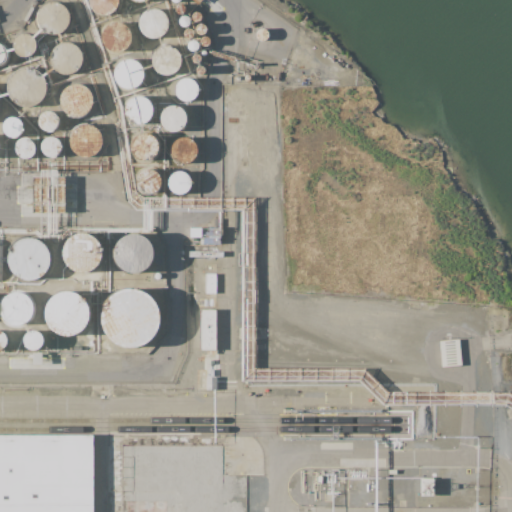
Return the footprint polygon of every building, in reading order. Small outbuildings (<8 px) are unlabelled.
[(121,9),(118,14),(113,17),(107,18),(101,17),(96,14),(93,9),(92,3),(92,0),(121,0),(122,3),(121,9)] [(70,27),(67,32),(62,35),(56,36),(50,35),(45,32),(42,27),(40,21),(42,15),(45,10),(50,6),(56,5),(62,6),(67,10),(70,15),(72,21),(70,27)] [(187,13),(186,15),(184,16),(183,16),(181,16),(179,15),(178,13),(178,11),(178,10),(179,8),(181,7),(183,7),(184,7),(186,8),(187,10),(187,11),(187,13)] [(170,32),(167,37),(162,40),(157,41),(151,40),(146,37),(143,32),(142,26),(143,21),(146,16),(151,13),(157,12),(162,13),(167,16),(170,21),(172,26),(170,32)] [(204,21),(203,23),(201,24),(200,24),(198,24),(196,23),(195,21),(195,20),(195,18),(196,16),(198,15),(200,15),(201,15),(203,16),(204,18),(204,20),(204,21)] [(192,26),(191,28),(189,29),(187,29),(185,29),(183,28),(182,26),(181,24),(182,21),(183,20),(185,18),(187,18),(189,18),(191,20),(192,21),(193,24),(192,26)] [(133,46),(130,51),(125,54),(119,55),(114,54),(109,51),(106,46),(104,40),(106,35),(109,30),(114,27),(119,25),(125,27),(130,30),(133,35),(134,40),(133,46)] [(209,34),(207,36),(206,37),(204,37),(202,37),(200,36),(199,34),(198,32),(199,30),(200,28),(202,27),(204,26),(206,27),(207,28),(209,30),(209,32),(209,34)] [(271,39),(269,41),(267,43),(265,43),(262,43),(260,41),(259,39),(259,37),(259,34),(260,32),(262,31),(265,30),(267,31),(269,32),(271,34),(271,37),(271,39)] [(196,38),(195,39),(193,40),(191,41),(189,40),(188,39),(187,38),(187,36),(187,34),(188,33),(189,32),(191,31),(193,32),(195,33),(196,34),(196,36),(196,38)] [(38,53),(35,56),(32,59),(27,60),(23,59),(19,56),(17,53),(16,48),(17,44),(19,41),(23,38),(27,37),(32,38),(35,41),(38,44),(38,48),(38,53)] [(213,46),(212,47),(210,49),(208,49),(206,49),(204,47),(203,46),(203,44),(203,42),(204,40),(206,39),(208,39),(210,39),(212,40),(213,42),(213,44),(213,46)] [(201,50),(200,52),(198,53),(196,53),(194,53),(192,52),(191,50),(190,48),(191,46),(192,44),(194,43),(196,43),(198,43),(200,44),(201,46),(201,48),(201,50)] [(83,67),(79,72),(74,75),(68,77),(62,75),(57,72),(54,67),(53,61),(54,55),(57,50),(62,46),(68,45),(74,46),(79,50),(83,55),(84,61),(83,67)] [(8,62),(6,65),(2,68),(0,68),(0,46),(2,47),(6,50),(8,53),(9,58),(8,62)] [(183,68),(180,73),(175,77),(169,78),(163,77),(159,73),(155,68),(154,63),(155,57),(159,52),(163,49),(169,48),(175,49),(180,52),(183,57),(184,63),(183,68)] [(204,63),(203,65),(201,66),(199,66),(197,66),(196,65),(195,63),(195,61),(195,60),(196,58),(197,57),(199,57),(201,57),(203,58),(204,60),(204,61),(204,63)] [(146,82),(142,87),(137,90),(132,91),(126,90),(121,87),(118,82),(117,77),(118,71),(121,66),(126,63),(132,62),(137,63),(142,66),(146,71),(147,77),(146,82)] [(208,75),(207,77),(206,78),(204,78),(202,78),(201,77),(200,75),(199,73),(200,72),(201,70),(202,69),(204,69),(206,69),(207,70),(208,72),(209,73),(208,75)] [(47,98),(42,105),(36,109),(29,110),(21,109),(15,105),(11,98),(9,91),(11,83),(15,77),(21,73),(29,71),(36,73),(42,77),(47,83),(48,91),(47,98)] [(200,97),(198,101),(194,103),(189,104),(185,103),(181,101),(179,97),(178,92),(179,88),(181,84),(185,82),(189,81),(194,82),(198,84),(200,88),(201,92),(200,97)] [(94,109),(90,115),(85,118),(78,119),(72,118),(67,115),(63,109),(62,103),(63,97),(67,91),(72,88),(78,86),(85,88),(90,91),(94,97),(95,103),(94,109)] [(155,119),(152,124),(148,127),(142,128),(137,127),(132,124),(129,119),(128,114),(129,108),(132,104),(137,101),(142,100),(148,101),(152,104),(155,108),(156,114),(155,119)] [(188,126),(185,131),(181,134),(176,135),(171,134),(166,131),(163,126),(162,121),(163,116),(166,112),(171,109),(176,108),(181,109),(185,112),(188,116),(189,121),(188,126)] [(60,128),(58,131),(55,133),(51,134),(48,133),(44,131),(42,128),(42,124),(42,120),(44,117),(48,115),(51,114),(55,115),(58,117),(60,120),(61,124),(60,128)] [(24,134),(22,137),(19,139),(15,140),(11,139),(8,137),(6,134),(5,130),(6,126),(8,123),(11,121),(15,120),(19,121),(22,123),(24,126),(25,130),(24,134)] [(104,150),(100,155),(95,159),(89,160),(82,159),(77,155),(73,150),(72,144),(73,137),(77,132),(82,128),(89,127),(95,128),(100,132),(104,137),(105,144),(104,150)] [(161,155),(157,160),(153,163),(147,164),(142,163),(137,160),(134,155),(133,149),(134,144),(137,139),(142,136),(147,135),(153,136),(157,139),(161,144),(162,149),(161,155)] [(63,154),(60,157),(57,159),(54,160),(50,159),(47,157),(44,154),(44,150),(44,146),(47,143),(50,141),(54,140),(57,141),(60,143),(63,146),(63,150),(63,154)] [(199,158),(196,162),(192,165),(186,166),(181,165),(177,162),(174,158),(173,153),(174,148),(177,143),(181,141),(186,140),(192,141),(196,143),(199,148),(200,153),(199,158)] [(37,156),(35,159),(32,161),(28,162),(24,161),(21,159),(19,156),(18,152),(19,148),(21,145),(24,143),(28,142),(32,143),(35,145),(37,148),(38,152),(37,156)] [(63,176),(56,177),(56,169),(40,170),(40,176),(32,176),(33,200),(36,200),(36,212),(64,211),(63,176)] [(163,189),(161,193),(157,196),(152,197),(147,196),(143,193),(140,189),(139,184),(140,180),(143,176),(147,173),(152,172),(157,173),(161,176),(163,180),(164,184),(163,189)] [(192,190),(190,194),(186,196),(181,197),(177,196),(173,194),(171,190),(170,185),(171,181),(173,177),(177,175),(181,174),(186,175),(190,177),(192,181),(193,185),(192,190)] [(201,243),(202,232),(208,233),(208,227),(221,228),(220,243),(201,243)] [(104,264),(100,270),(94,275),(86,276),(79,275),(73,270),(68,264),(67,257),(68,249),(73,243),(79,238),(86,237),(94,238),(100,243),(104,249),(106,257),(104,264)] [(156,265),(152,271),(145,275),(138,277),(130,275),(124,271),(120,265),(118,257),(120,250),(124,243),(130,239),(138,238),(145,239),(152,243),(156,250),(157,257),(156,265)] [(52,270),(47,277),(40,282),(32,283),(24,282),(17,277),(12,270),(10,262),(12,254),(17,247),(24,242),(32,241),(40,242),(47,247),(52,254),(53,262),(52,270)] [(205,273),(215,272),(216,292),(206,293),(205,273)] [(162,333),(156,342),(146,349),(135,351),(124,349),(114,342),(108,333),(106,322),(108,311),(114,301),(124,295),(135,293),(146,295),(156,301),(162,311),(164,322),(162,333)] [(34,318),(30,323),(25,327),(18,328),(12,327),(7,323),(3,318),(2,311),(3,305),(7,300),(12,296),(18,295),(25,296),(30,300),(34,305),(35,311),(34,318)] [(91,326),(86,333),(79,338),(70,340),(62,338),(55,333),(50,326),(48,318),(50,309),(55,302),(62,297),(70,295),(79,297),(86,302),(91,309),(93,318),(91,326)] [(201,309),(215,309),(214,350),(200,350),(201,309)] [(10,349),(8,352),(4,354),(0,355),(0,334),(4,335),(8,337),(10,341),(11,345),(10,349)] [(46,348),(44,352),(41,354),(37,355),(33,354),(29,352),(27,348),(26,344),(27,340),(29,337),(33,335),(37,334),(41,335),(44,337),(46,340),(47,344),(46,348)] [(439,340),(458,338),(461,365),(441,367),(439,340)] [(32,364),(40,363),(40,352),(31,352),(32,364)] [(0,511),(0,432),(97,432),(97,511),(0,511)] [(177,461),(186,469),(197,455),(188,447),(177,461)] [(207,461),(216,461),(216,449),(207,449),(207,461)] [(216,466),(205,468),(206,479),(217,478),(216,466)] [(419,478),(436,478),(436,495),(419,495),(419,478)] [(197,495),(197,480),(180,479),(180,495),(197,495)] [(125,511),(165,511),(165,501),(126,500),(125,511)] [(195,511),(195,503),(180,503),(179,511),(195,511)]
